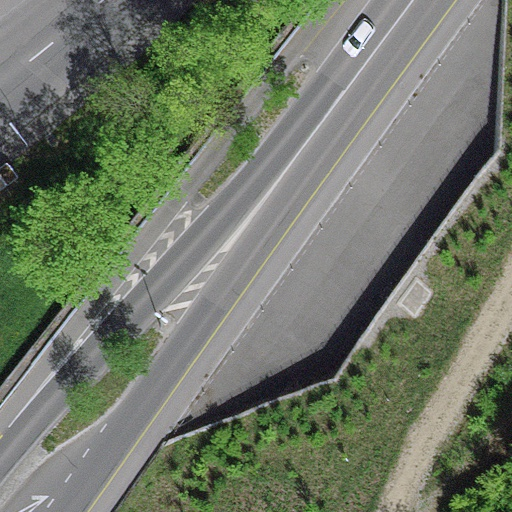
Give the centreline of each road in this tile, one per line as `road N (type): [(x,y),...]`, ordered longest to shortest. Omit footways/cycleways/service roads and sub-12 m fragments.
road 1 (primary): [(27,511),(406,0)]
road 2 (track): [(511,285),(437,410),(395,511)]
road 3 (residential): [(104,0),(0,85)]
